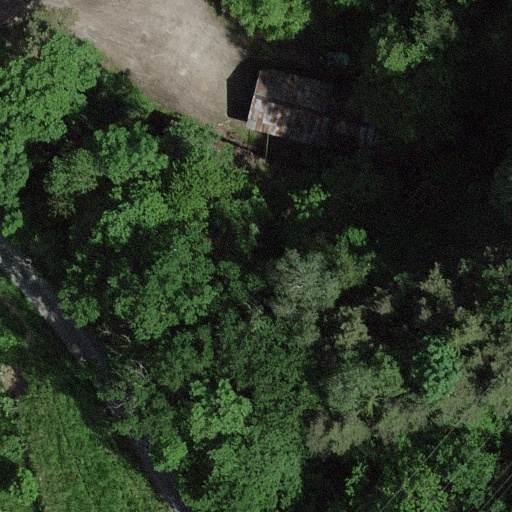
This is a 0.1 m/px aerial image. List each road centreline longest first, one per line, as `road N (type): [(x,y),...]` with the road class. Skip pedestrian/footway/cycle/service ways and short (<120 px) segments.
road 1 (unclassified): [(0,258),(201,511)]
road 2 (track): [(218,77),(140,31),(60,12),(0,11)]
